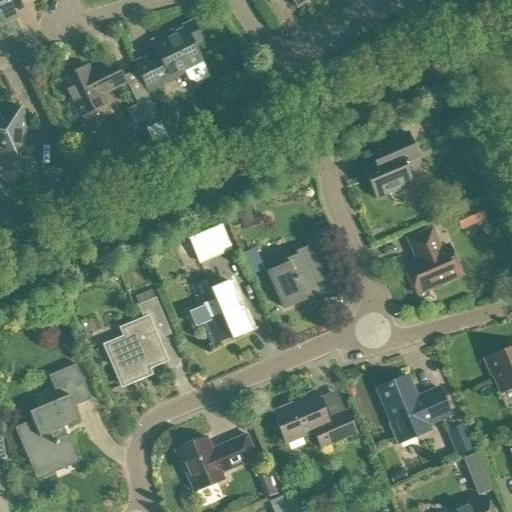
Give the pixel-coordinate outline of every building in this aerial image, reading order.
[(0,0),(0,26),(16,19),(6,0),(0,0)] [(267,0),(270,5),(277,0),(290,0),(296,9),(309,0),(267,0)] [(183,26),(184,29),(172,35),(171,32),(151,42),(158,58),(135,70),(147,93),(157,87),(186,74),(189,81),(197,84),(208,79),(199,61),(200,61),(192,45),(202,40),(193,22),(183,26)] [(101,95),(124,84),(113,61),(96,69),(98,72),(91,76),(87,67),(59,80),(78,118),(81,117),(85,121),(93,117),(92,111),(105,105),(101,95)] [(145,90),(132,96),(144,122),(157,115),(145,90)] [(25,146),(27,122),(5,107),(0,108),(0,157),(1,158),(25,146)] [(424,122),(434,145),(451,137),(448,129),(451,128),(444,113),(424,122)] [(368,150),(373,161),(362,166),(376,199),(411,184),(401,160),(415,154),(407,134),(368,150)] [(43,173),(58,203),(82,191),(67,161),(43,173)] [(258,225),(250,205),(235,211),(244,231),(258,225)] [(459,218),(462,227),(485,217),(481,209),(459,218)] [(198,265),(231,250),(220,225),(176,244),(181,257),(192,252),(198,265)] [(417,295),(460,276),(447,246),(439,250),(431,230),(407,240),(415,260),(404,265),(417,295)] [(311,286),(322,281),(308,248),(295,253),(297,256),(286,261),(287,264),(268,273),(283,309),(304,301),(302,295),(313,290),(311,286)] [(231,340),(251,331),(238,300),(237,300),(232,289),(231,289),(228,282),(210,289),(215,301),(189,312),(196,328),(204,325),(212,345),(230,337),(231,340)] [(134,297),(138,306),(137,306),(143,320),(120,329),(124,338),(104,346),(121,387),(149,375),(147,369),(165,361),(156,339),(170,333),(151,290),(134,297)] [(511,388),(511,347),(483,360),(490,377),(492,376),(499,394),(511,388)] [(73,408),(90,400),(75,365),(48,377),(58,400),(28,413),(32,421),(14,429),(36,481),(55,473),(52,466),(75,456),(63,428),(79,421),(73,408)] [(430,427),(429,424),(449,415),(438,389),(415,399),(406,377),(376,389),(391,424),(388,426),(395,442),(430,427)] [(320,449),(355,434),(346,412),(326,420),(314,392),(299,398),(300,401),(271,413),(284,445),(313,433),(320,449)] [(446,432),(457,459),(476,451),(464,424),(446,432)] [(221,474),(243,465),(257,459),(246,435),(211,450),(205,438),(174,451),(182,470),(183,470),(193,493),(223,480),(221,474)] [(477,455),(462,461),(470,479),(485,473),(477,455)] [(402,469),(388,475),(393,485),(406,479),(402,469)] [(283,497),(270,503),(273,511),(287,511),(289,511),(283,497)] [(490,511),(485,498),(451,511),(490,511)]
